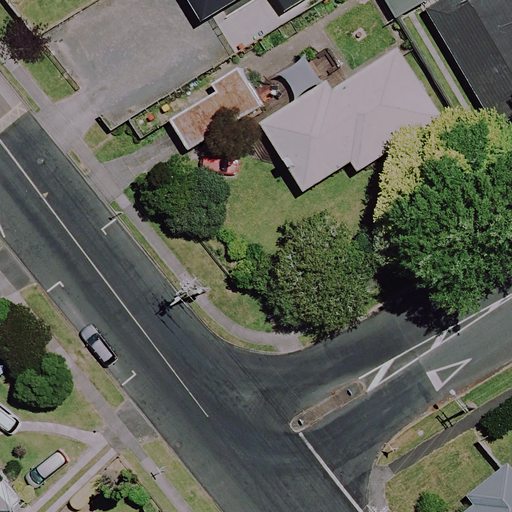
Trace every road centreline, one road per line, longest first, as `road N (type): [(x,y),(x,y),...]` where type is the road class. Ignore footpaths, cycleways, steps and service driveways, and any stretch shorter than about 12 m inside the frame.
road 1 (residential): [(248,466),(0,144)]
road 2 (residential): [(511,297),(248,466)]
